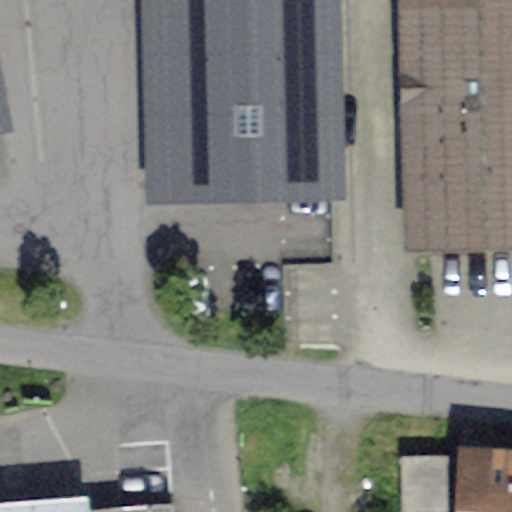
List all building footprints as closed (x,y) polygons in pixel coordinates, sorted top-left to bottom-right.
[(178,187),(332,183),(327,0),(162,0),(165,109),(199,109),(199,132),(176,133),(178,187)] [(511,0),(407,0),(414,248),(511,246),(511,0)] [(402,458),(403,511),(447,511),(446,457),(402,458)] [(511,511),(511,462),(471,461),(469,511),(511,511)] [(70,511),(172,511),(172,503),(71,511),(70,511)]
